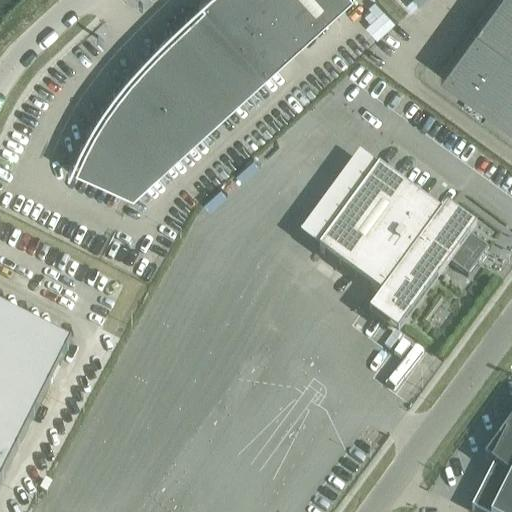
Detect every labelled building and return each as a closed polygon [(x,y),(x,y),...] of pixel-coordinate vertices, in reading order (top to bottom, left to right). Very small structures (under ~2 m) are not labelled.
[(89,139),(76,169),(133,195),(346,0),(200,0),(199,2),(200,4),(201,3),(204,6),(171,36),(168,33),(159,42),(162,45),(131,79),(105,112),(89,139)] [(511,0),(494,0),(475,27),(474,26),(473,27),(474,27),(439,76),(511,129),(511,0)] [(378,171),(319,252),(381,298),(368,315),(398,337),(450,266),(467,278),(488,250),(471,238),(476,231),(446,209),(441,217),(378,171)] [(0,484),(70,345),(0,309),(0,484)] [(493,469),(470,511),(511,511),(511,423),(501,438),(503,439),(489,466),(493,469)]
